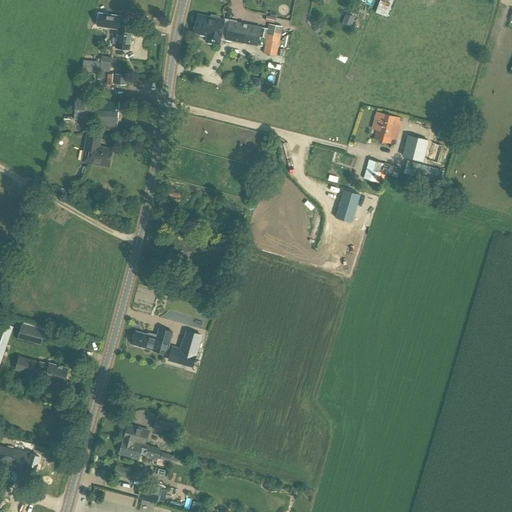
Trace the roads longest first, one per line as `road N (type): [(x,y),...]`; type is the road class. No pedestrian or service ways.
road 1 (tertiary): [(67,511),(138,246),(186,0)]
road 2 (track): [(0,168),(138,246)]
